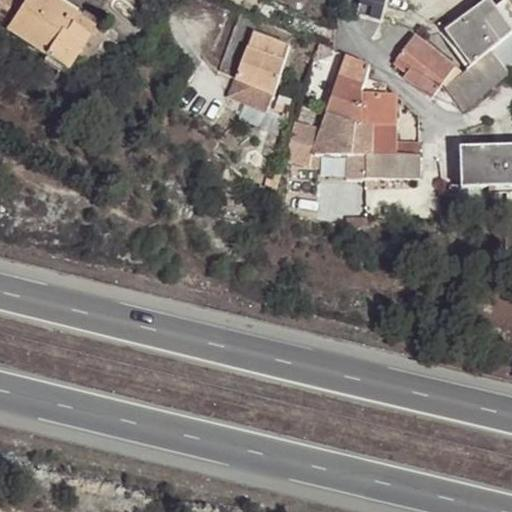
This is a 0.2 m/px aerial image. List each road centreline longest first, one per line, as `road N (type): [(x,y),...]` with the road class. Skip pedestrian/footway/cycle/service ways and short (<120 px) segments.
road 1 (motorway): [(511,415),(0,290)]
road 2 (motorway): [(0,388),(508,511)]
